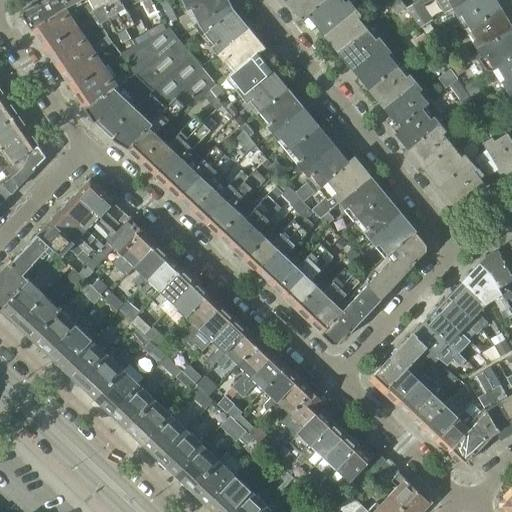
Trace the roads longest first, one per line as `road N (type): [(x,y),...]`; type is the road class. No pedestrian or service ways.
road 1 (residential): [(339,372),(264,313),(88,146)]
road 2 (residential): [(456,245),(255,0)]
road 3 (secondary): [(136,511),(0,383)]
road 4 (residential): [(460,501),(347,390),(339,372)]
road 5 (residential): [(339,372),(456,245)]
road 6 (residential): [(88,146),(0,27)]
road 7 (residential): [(0,243),(88,146)]
